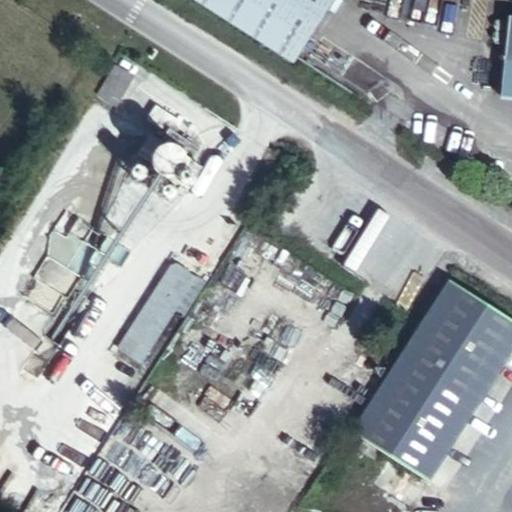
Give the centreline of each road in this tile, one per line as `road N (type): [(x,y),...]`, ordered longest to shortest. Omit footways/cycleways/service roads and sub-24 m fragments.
road 1 (unclassified): [(511,257),(110,0)]
road 2 (unknown): [(269,101),(48,421)]
